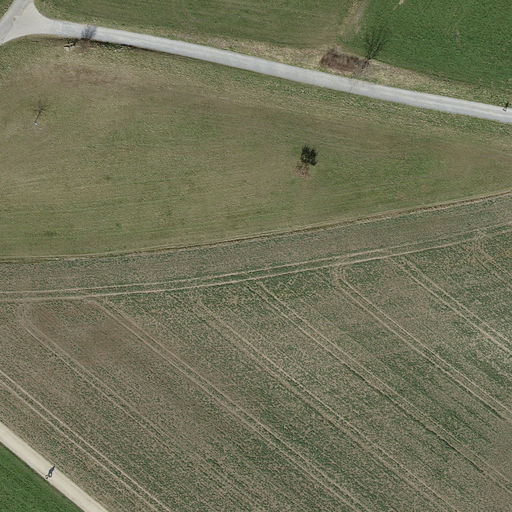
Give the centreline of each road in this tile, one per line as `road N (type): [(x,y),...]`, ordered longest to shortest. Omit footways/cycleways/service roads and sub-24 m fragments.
road 1 (track): [(511,116),(15,21)]
road 2 (track): [(0,428),(103,511)]
